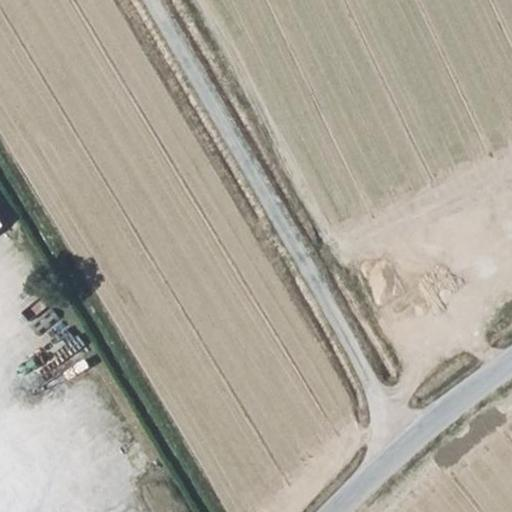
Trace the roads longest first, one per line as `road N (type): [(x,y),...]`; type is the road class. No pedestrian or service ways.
road 1 (track): [(422,422),(172,0)]
road 2 (unclassified): [(336,511),(422,422),(511,362)]
